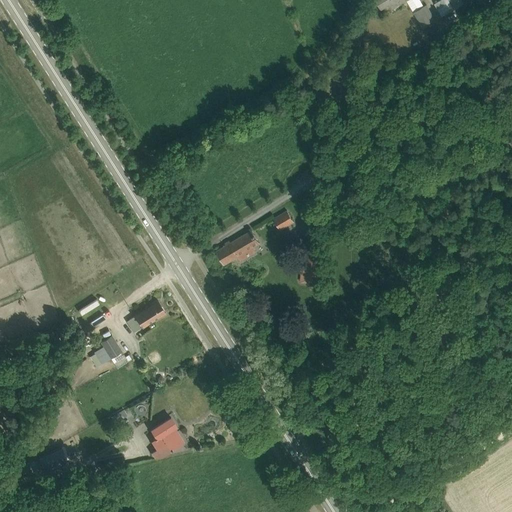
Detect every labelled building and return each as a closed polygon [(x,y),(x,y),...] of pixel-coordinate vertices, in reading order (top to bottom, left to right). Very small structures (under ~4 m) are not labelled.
[(425,5),(421,0),(376,0),(382,9),(389,4),(392,9),(407,0),(423,28),(436,20),(427,4),(425,5)] [(442,16),(454,9),(464,3),(461,0),(439,0),(434,3),(442,16)] [(294,221),(287,209),(273,217),(280,229),(294,221)] [(224,263),(229,261),(237,256),(240,260),(256,251),(254,246),(260,242),(253,229),(217,251),(224,263)] [(302,276),(317,278),(319,257),(304,256),(302,276)] [(158,301),(135,315),(142,327),(166,312),(158,301)] [(101,342),(104,347),(101,349),(105,355),(108,353),(113,362),(116,360),(114,356),(122,351),(112,335),(101,342)] [(114,414),(118,421),(128,415),(123,408),(114,414)] [(331,415),(335,420),(336,419),(337,420),(341,417),(336,410),(332,413),(333,414),(331,415)] [(154,457),(161,455),(184,441),(175,427),(176,426),(171,417),(151,429),(156,437),(155,438),(156,438),(152,440),(157,448),(151,452),(154,457)] [(62,448),(40,457),(45,470),(67,461),(62,448)]
